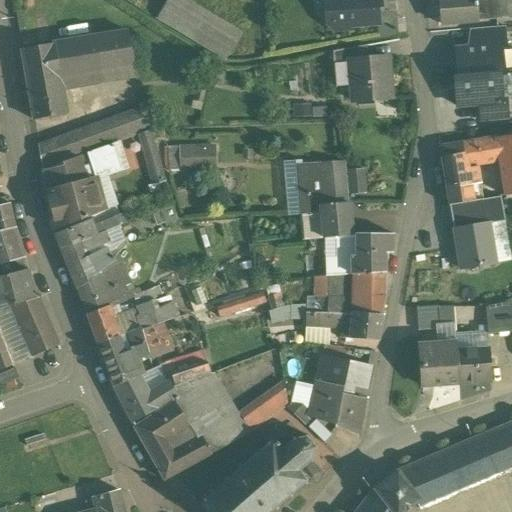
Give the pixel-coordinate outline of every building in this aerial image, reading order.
[(240,34),(183,0),(167,0),(155,21),(224,62),(240,34)] [(328,0),(329,7),(325,11),(326,24),(334,30),(348,29),(348,27),(377,24),(375,6),(379,1),(378,0),(328,0)] [(475,0),(437,0),(439,25),(477,22),(475,0)] [(501,0),(475,0),(477,22),(503,20),(501,0)] [(504,27),(471,30),(472,48),(472,49),(500,47),(500,48),(506,48),(504,27)] [(127,32),(52,45),(60,91),(135,78),(127,32)] [(52,45),(20,50),(33,120),(64,115),(60,91),(52,45)] [(365,45),(331,52),(333,65),(347,64),(347,62),(367,60),(365,45)] [(472,49),(472,48),(455,50),(458,77),(458,78),(498,75),(502,75),(500,48),(500,47),(472,49)] [(367,60),(347,62),(347,64),(351,102),(391,98),(388,58),(367,60)] [(205,67),(201,78),(219,86),(224,74),(205,67)] [(498,75),(458,78),(458,77),(454,77),(456,106),(479,104),(479,103),(501,102),(501,101),(498,75)] [(206,86),(196,84),(192,101),(201,103),(206,86)] [(501,102),(479,103),(479,104),(480,120),(506,118),(505,100),(501,101),(501,102)] [(291,106),(291,116),(325,115),(325,105),(291,106)] [(142,110),(114,120),(121,140),(136,136),(150,130),(142,110)] [(114,120),(38,147),(42,169),(112,144),(121,140),(114,120)] [(167,187),(150,130),(136,136),(151,184),(147,185),(149,193),(167,187)] [(511,135),(495,138),(499,161),(504,195),(511,194),(511,135)] [(495,138),(442,147),(444,156),(440,157),(448,206),(473,202),(470,185),(478,184),(475,165),(499,161),(495,138)] [(112,144),(77,157),(84,179),(94,176),(95,180),(121,171),(112,144)] [(216,146),(181,147),(182,171),(217,170),(216,146)] [(56,168),(42,170),(45,189),(84,179),(77,157),(56,165),(56,168)] [(344,162),(298,165),(305,241),(336,238),(351,237),(348,204),(347,204),(344,162)] [(84,179),(45,189),(53,229),(72,223),(105,210),(95,180),(94,176),(84,179)] [(473,202),(448,206),(452,231),(489,225),(505,222),(501,197),(473,202)] [(2,204),(0,204),(0,230),(15,227),(9,203),(2,204)] [(175,215),(164,220),(167,229),(178,225),(175,215)] [(91,220),(76,226),(81,240),(90,236),(97,234),(94,228),(91,220)] [(105,224),(94,228),(97,234),(107,230),(105,224)] [(489,225),(452,231),(459,271),(495,265),(489,225)] [(76,226),(54,234),(60,248),(81,240),(76,226)] [(15,227),(0,230),(0,262),(23,257),(24,256),(15,227)] [(393,235),(358,235),(358,236),(351,237),(336,238),(337,258),(325,259),(326,277),(328,277),(354,275),(385,273),(385,254),(391,254),(393,235)] [(90,236),(81,240),(85,248),(94,245),(90,236)] [(81,240),(60,248),(65,262),(82,255),(87,253),(85,248),(81,240)] [(105,247),(88,256),(87,253),(82,255),(91,279),(96,274),(102,269),(110,261),(107,251),(105,247)] [(113,248),(107,251),(110,261),(117,255),(113,248)] [(82,255),(65,262),(76,289),(91,279),(82,255)] [(23,257),(0,262),(0,277),(27,270),(23,257)] [(109,264),(102,269),(96,274),(103,293),(116,287),(122,285),(109,264)] [(27,270),(0,277),(0,308),(10,306),(35,299),(28,270),(27,270)] [(385,273),(354,275),(353,296),(352,314),(381,316),(384,299),(385,273)] [(91,279),(76,289),(85,313),(108,305),(103,293),(96,274),(91,279)] [(354,275),(328,277),(327,298),(346,299),(346,295),(353,296),(354,275)] [(277,285),(264,286),(267,323),(280,322),(281,327),(299,326),(298,303),(279,305),(277,285)] [(116,287),(103,293),(108,305),(121,300),(116,287)] [(260,293),(217,307),(220,317),(263,302),(260,293)] [(352,314),(353,296),(346,295),(346,299),(327,298),(326,314),(352,315),(352,314)] [(327,298),(306,297),(305,313),(326,314),(327,298)] [(35,299),(10,306),(31,357),(58,345),(43,312),(42,312),(36,299),(35,299)] [(511,306),(510,300),(484,305),(486,332),(487,333),(511,331),(511,306)] [(31,357),(10,306),(0,308),(0,332),(13,365),(31,357)] [(441,324),(439,307),(416,307),(417,325),(441,324)] [(454,324),(452,307),(439,307),(441,324),(454,324)] [(151,311),(136,316),(139,327),(140,327),(155,323),(151,311)] [(326,314),(305,313),(305,327),(339,328),(339,338),(350,338),(352,315),(326,314)] [(381,316),(352,314),(352,315),(350,338),(378,340),(381,316)] [(112,317),(90,326),(96,344),(115,336),(118,335),(112,317)] [(163,321),(140,327),(145,344),(147,354),(163,350),(160,340),(168,338),(163,321)] [(139,327),(126,332),(132,348),(145,344),(140,327),(139,327)] [(0,370),(13,365),(0,332),(0,370)] [(486,332),(455,335),(455,344),(456,349),(487,347),(487,333),(486,332)] [(121,352),(115,336),(96,344),(100,357),(111,385),(132,377),(141,373),(135,360),(134,360),(130,349),(121,352)] [(149,358),(147,354),(145,344),(132,348),(130,349),(134,360),(135,360),(137,362),(149,358)] [(455,344),(419,347),(422,386),(458,383),(456,349),(455,344)] [(487,347),(456,349),(458,383),(490,380),(487,347)] [(202,352),(174,362),(181,384),(209,374),(202,352)] [(370,367),(320,357),(316,378),(329,380),(328,385),(337,387),(336,392),(341,393),(351,396),(353,385),(365,388),(370,367)] [(14,368),(0,374),(0,386),(19,379),(14,368)] [(142,398),(132,377),(111,385),(117,399),(130,423),(150,413),(142,398)] [(178,399),(173,402),(188,426),(226,404),(211,377),(172,389),(178,399)] [(351,396),(341,393),(340,395),(335,394),(336,392),(337,387),(328,385),(315,382),(307,416),(323,419),(323,420),(334,424),(334,426),(357,434),(358,431),(365,399),(351,396)] [(283,384),(233,416),(244,435),(286,406),(283,384)] [(162,387),(142,398),(150,413),(169,401),(162,387)] [(173,402),(133,427),(154,464),(167,457),(161,443),(188,426),(173,402)] [(233,416),(198,436),(209,455),(244,435),(233,416)] [(331,435),(315,420),(308,428),(323,443),(331,435)] [(511,423),(397,472),(419,502),(416,504),(420,511),(511,471),(511,423)] [(255,455),(253,452),(250,454),(253,457),(241,467),(239,464),(236,466),(239,469),(227,479),(224,476),(222,478),(224,481),(212,492),(210,489),(207,491),(210,494),(204,499),(201,496),(199,498),(201,501),(198,504),(201,506),(204,504),(209,511),(207,511),(268,511),(272,509),(275,511),(277,509),(275,506),(286,496),(289,499),(292,497),(289,494),(301,484),(304,487),(306,485),(314,485),(320,480),(320,472),(312,462),(313,460),(310,458),(312,450),(316,450),(315,446),(311,447),(305,440),(307,436),(304,435),(303,439),(294,440),(293,437),(290,438),(282,427),(274,427),(268,431),(267,439),(265,441),(268,444),(255,455)] [(183,449),(167,457),(179,471),(193,463),(183,449)] [(167,457),(154,464),(163,480),(167,478),(179,471),(167,457)] [(390,511),(405,511),(416,504),(419,502),(397,472),(374,489),(390,511)] [(167,478),(163,480),(168,490),(175,486),(167,478)] [(356,511),(390,511),(374,489),(356,511)] [(123,511),(117,490),(91,497),(95,511),(123,511)]
